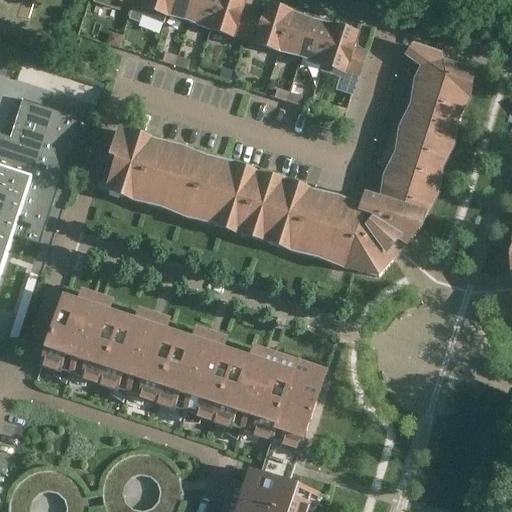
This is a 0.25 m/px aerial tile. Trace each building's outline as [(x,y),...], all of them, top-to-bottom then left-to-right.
[(96,0),(95,5),(119,12),(122,2),(133,6),(135,0),(96,0)] [(134,7),(130,20),(140,24),(142,18),(164,27),(167,18),(172,0),(135,0),(133,6),(134,7)] [(172,0),(167,18),(168,19),(174,20),(174,21),(175,21),(175,20),(180,22),(181,22),(189,24),(190,24),(197,0),(172,0)] [(197,0),(190,24),(190,25),(191,24),(198,27),(198,28),(199,28),(204,30),(205,30),(210,32),(210,33),(211,33),(221,0),(197,0)] [(221,0),(211,33),(212,33),(218,34),(217,34),(218,35),(218,34),(224,36),(225,36),(233,38),(234,39),(235,38),(245,42),(246,42),(253,20),(252,19),(241,16),(246,3),(245,3),(236,0),(221,0)] [(253,20),(246,42),(257,46),(259,46),(267,49),(267,50),(267,49),(273,52),(274,52),(279,54),(279,55),(292,16),(291,16),(269,11),(269,10),(268,10),(264,23),(254,20),(254,19),(253,19),(253,20)] [(292,16),(279,55),(280,55),(286,56),(287,56),(292,57),(292,58),(293,58),(301,59),(301,60),(313,24),(312,24),(312,25),(304,21),(303,21),(298,19),(298,18),(297,19),(292,17),(293,16),(292,16)] [(313,24),(301,60),(302,60),(310,63),(310,64),(311,63),(316,65),(316,66),(317,66),(322,68),(323,69),(335,30),(334,30),(329,29),(329,28),(328,28),(328,29),(323,27),(322,27),(314,25),(313,24)] [(323,69),(322,72),(343,79),(341,84),(355,88),(352,96),(353,96),(355,89),(362,66),(365,57),(366,55),(364,55),(354,52),(358,39),(357,39),(336,31),(336,30),(335,30),(323,69)] [(111,35),(108,44),(119,48),(121,38),(111,35)] [(121,135),(105,185),(111,187),(109,194),(110,195),(111,196),(112,195),(116,197),(117,198),(117,197),(121,199),(122,200),(122,199),(123,200),(124,201),(124,200),(135,205),(137,206),(137,205),(149,208),(149,209),(150,208),(151,209),(152,209),(156,210),(157,211),(157,210),(162,211),(162,212),(164,212),(169,214),(170,214),(174,216),(175,216),(176,217),(177,217),(188,221),(188,222),(189,223),(190,222),(209,227),(210,227),(215,228),(214,228),(217,229),(221,231),(222,231),(227,233),(226,233),(227,233),(229,233),(228,234),(229,234),(241,238),(241,239),(242,239),(254,241),(254,242),(255,242),(256,242),(256,243),(257,242),(261,243),(261,244),(262,244),(267,245),(269,246),(269,245),(279,249),(279,250),(281,250),(281,251),(282,251),(293,255),(293,256),(294,256),(295,255),(306,258),(306,259),(307,259),(307,258),(308,259),(309,260),(309,259),(314,260),(314,261),(315,261),(315,260),(319,262),(322,263),(322,262),(326,264),(327,265),(327,264),(332,266),(331,267),(332,267),(332,266),(334,267),(333,267),(334,268),(334,267),(346,272),(345,272),(347,273),(347,272),(358,275),(363,276),(363,277),(364,277),(364,276),(367,277),(367,278),(368,278),(368,277),(372,278),(371,279),(372,279),(372,278),(376,279),(376,280),(377,280),(377,279),(380,280),(383,276),(384,276),(384,275),(386,272),(387,273),(387,272),(389,269),(390,269),(390,268),(392,266),(393,265),(392,265),(395,262),(394,262),(407,247),(408,247),(409,245),(410,245),(410,244),(412,241),(413,242),(413,241),(419,233),(420,233),(420,232),(422,229),(423,229),(423,228),(425,220),(426,220),(426,219),(429,209),(429,208),(428,203),(431,195),(432,195),(432,194),(431,193),(434,185),(437,181),(438,181),(439,177),(440,177),(440,176),(439,176),(441,172),(441,171),(442,167),(443,167),(443,166),(444,161),(443,155),(446,147),(447,147),(447,146),(449,137),(452,134),(453,134),(454,133),(453,133),(454,129),(455,129),(455,128),(456,124),(457,124),(457,123),(456,123),(458,119),(458,118),(459,114),(460,114),(460,113),(460,112),(459,112),(459,108),(461,99),(462,99),(463,98),(462,98),(465,89),(468,85),(469,86),(469,85),(470,80),(470,81),(471,80),(470,80),(471,75),(472,76),(472,75),(472,74),(443,64),(441,58),(415,49),(408,59),(413,63),(410,68),(409,69),(407,75),(413,80),(412,82),(411,83),(410,88),(409,88),(409,90),(406,99),(406,101),(405,105),(404,105),(403,109),(402,112),(402,113),(400,113),(399,116),(400,116),(394,129),(393,131),(394,131),(388,144),(387,145),(388,145),(385,151),(385,152),(380,165),(379,165),(378,167),(379,169),(380,168),(382,171),(383,171),(382,174),(381,177),(380,179),(381,179),(376,192),(376,193),(375,193),(372,194),(372,193),(370,193),(370,195),(369,199),(368,202),(366,210),(365,210),(364,215),(353,212),(351,214),(346,213),(348,207),(346,206),(345,209),(342,208),(339,207),(340,204),(339,204),(338,207),(335,206),(335,205),(334,206),(331,205),(332,202),(330,201),(328,207),(324,205),(324,202),(313,199),(313,196),(312,196),(311,198),(301,195),(298,197),(294,196),(296,190),(293,190),(293,192),(290,191),(289,191),(286,190),(287,188),(286,187),(285,190),(282,189),(282,188),(282,189),(279,188),(280,185),(278,185),(276,190),(271,189),(271,185),(260,182),(261,179),(260,179),(259,182),(248,178),(246,180),(241,179),(243,174),(241,173),(240,175),(237,174),(234,173),(234,171),(233,170),(232,173),(229,172),(230,172),(229,172),(226,171),(227,168),(225,168),(223,173),(218,172),(218,168),(207,165),(208,162),(207,162),(206,165),(196,161),(193,164),(189,162),(191,157),(189,156),(188,159),(185,158),(185,157),(184,157),(184,158),(181,157),(182,154),(181,154),(180,156),(177,155),(174,154),(175,152),(173,151),(172,154),(158,149),(159,149),(158,149),(155,148),(156,146),(155,145),(154,148),(151,147),(150,147),(137,143),(138,140),(136,139),(135,142),(132,141),(132,140),(132,141),(129,140),(129,137),(121,135)] [(166,54),(164,63),(175,67),(178,58),(166,54)] [(178,58),(175,67),(187,70),(190,62),(178,58)] [(165,68),(161,77),(175,82),(172,89),(198,99),(201,91),(184,84),(187,76),(165,68)] [(223,70),(220,79),(230,82),(233,73),(223,70)] [(236,74),(232,84),(243,87),(245,81),(242,76),(236,74)] [(278,91),(275,99),(287,103),(290,95),(278,91)] [(290,95),(287,103),(300,107),(302,99),(290,95)] [(0,140),(0,277),(13,239),(39,247),(80,123),(24,104),(11,144),(0,140)] [(337,108),(334,119),(344,122),(348,111),(337,108)] [(65,303),(43,370),(62,376),(64,370),(73,372),(69,383),(73,384),(76,374),(84,376),(82,383),(119,395),(122,389),(130,391),(126,402),(130,403),(133,392),(141,395),(139,402),(177,414),(179,407),(187,410),(183,420),(187,421),(191,411),(199,414),(196,420),(234,432),(236,426),(244,429),(241,439),(244,440),(248,430),(255,432),(253,439),(273,445),(262,479),(253,476),(249,490),(236,486),(227,511),(309,511),(311,507),(305,505),(308,497),(318,500),(319,497),(291,488),(294,478),(293,477),(324,377),(311,373),(307,383),(279,374),(282,363),(254,354),(251,364),(222,355),(225,344),(197,335),(194,346),(165,336),(168,326),(140,317),(137,327),(108,318),(112,307),(84,298),(80,308),(65,303)] [(8,349),(6,355),(14,357),(16,352),(8,349)] [(127,424),(143,427),(146,417),(130,413),(127,424)] [(123,497),(123,496),(123,495),(123,493),(123,491),(124,490),(125,488),(125,486),(126,485),(127,484),(128,482),(130,481),(131,480),(133,479),(134,478),(136,478),(137,477),(139,477),(141,477),(142,477),(144,477),(146,477),(148,477),(149,478),(151,479),(152,479),(154,480),(155,481),(156,483),(157,484),(158,485),(159,487),(160,488),(161,490),(181,486),(180,484),(177,477),(170,469),(162,463),(152,459),(141,458),(131,460),(122,464),(114,471),(108,479),(104,489),(104,497),(103,498),(103,499),(103,500),(123,497)] [(29,511),(30,508),(32,503),(36,498),(40,495),(45,493),(50,493),(55,493),(59,495),(63,498),(66,502),(68,506),(88,503),(87,499),(84,493),(77,485),(69,479),(59,475),(49,474),(38,476),(29,480),(21,487),(15,496),(11,505),(10,511),(29,511)] [(182,494),(182,491),(162,495),(162,496),(161,498),(161,500),(161,501),(160,503),(159,504),(158,506),(157,507),(156,509),(155,510),(153,511),(152,511),(151,511),(133,511),(132,511),(131,511),(130,510),(128,509),(127,507),(126,506),(125,504),(125,503),(124,501),(104,505),(104,506),(104,507),(104,508),(105,509),(105,510),(106,511),(179,511),(182,507),(183,496),(182,494)]
